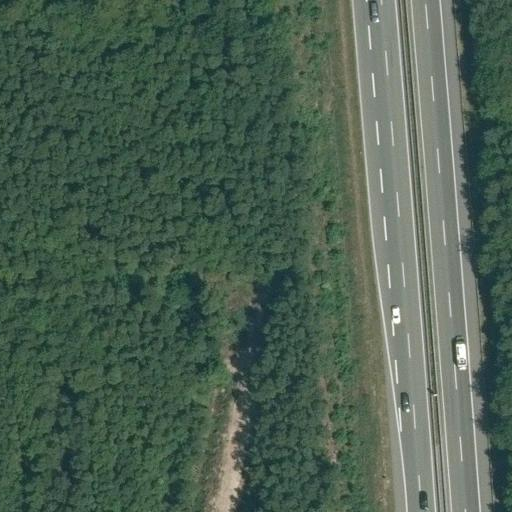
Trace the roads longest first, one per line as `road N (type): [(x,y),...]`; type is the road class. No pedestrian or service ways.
road 1 (motorway): [(378,0),(419,511)]
road 2 (motorway): [(463,511),(424,0)]
